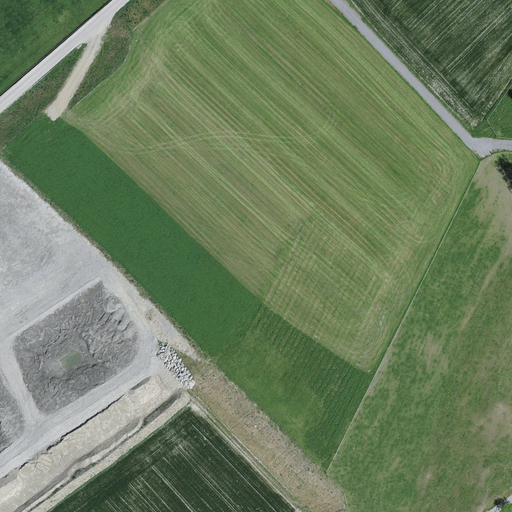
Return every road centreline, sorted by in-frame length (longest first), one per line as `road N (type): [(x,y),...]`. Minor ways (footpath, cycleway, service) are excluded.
road 1 (track): [(334,0),(468,137),(511,148)]
road 2 (track): [(0,191),(120,319)]
road 3 (track): [(120,0),(0,106)]
